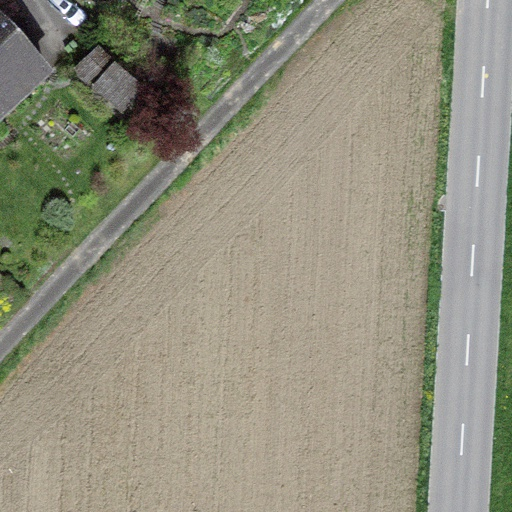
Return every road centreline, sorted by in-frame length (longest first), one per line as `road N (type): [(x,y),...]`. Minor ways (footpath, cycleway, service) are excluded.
road 1 (tertiary): [(455,511),(483,0)]
road 2 (track): [(321,0),(0,340)]
